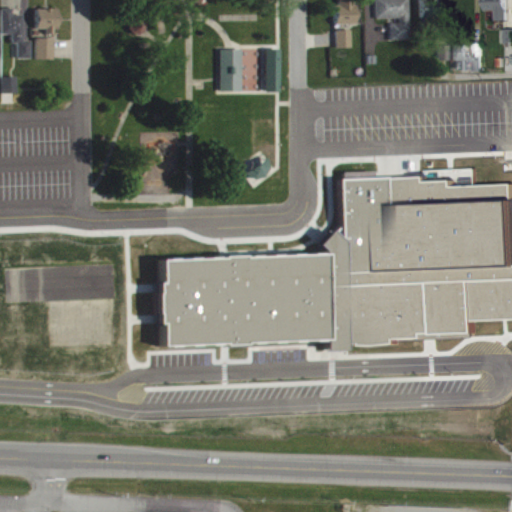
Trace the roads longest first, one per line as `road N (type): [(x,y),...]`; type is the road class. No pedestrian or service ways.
road 1 (primary): [(0,459),(511,477)]
road 2 (residential): [(0,218),(268,216)]
road 3 (residential): [(296,0),(299,173),(291,205),(268,216)]
road 4 (residential): [(79,0),(82,218)]
